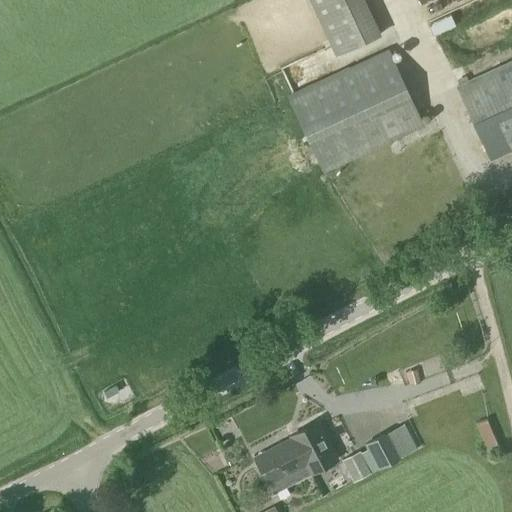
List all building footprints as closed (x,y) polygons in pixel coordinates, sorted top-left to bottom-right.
[(308,0),(335,58),(381,36),(364,0),(308,0)] [(461,0),(446,0),(451,16),(465,12),(461,0)] [(288,96),(323,174),(423,128),(388,51),(288,96)] [(511,61),(456,88),(491,162),(511,151),(511,61)] [(476,425),(488,456),(499,450),(487,419),(476,425)] [(318,423),(292,437),(293,439),(311,473),(337,460),(318,423)] [(403,460),(389,432),(366,444),(380,472),(403,460)] [(293,439),(256,459),(273,493),(311,473),(293,439)]
